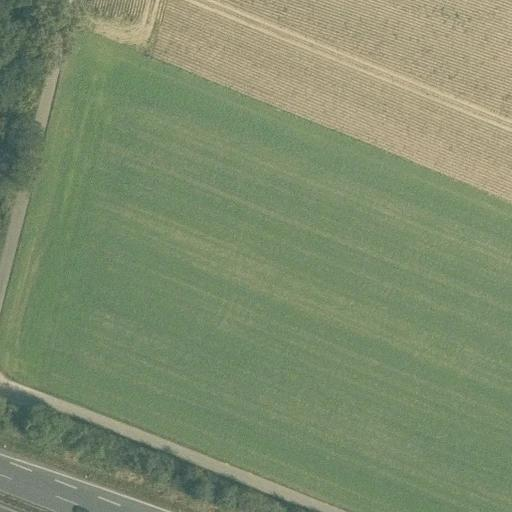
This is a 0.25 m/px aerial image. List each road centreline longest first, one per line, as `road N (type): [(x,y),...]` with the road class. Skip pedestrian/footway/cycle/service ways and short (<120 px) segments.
road 1 (track): [(320,511),(0,388)]
road 2 (unclassified): [(69,0),(0,278)]
